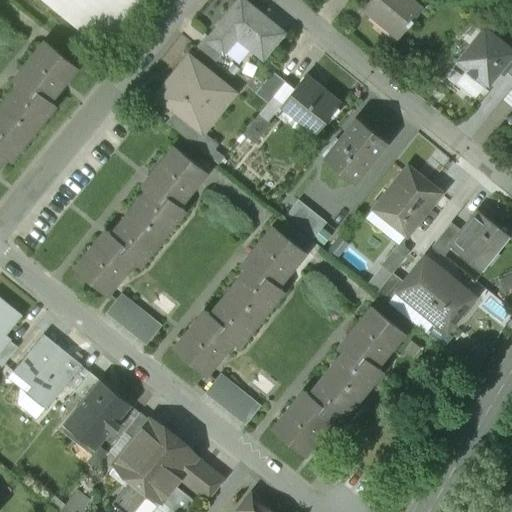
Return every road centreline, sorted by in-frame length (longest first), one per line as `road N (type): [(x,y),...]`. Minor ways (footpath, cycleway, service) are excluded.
road 1 (residential): [(0,251),(326,511)]
road 2 (residential): [(185,0),(0,230)]
road 3 (residential): [(511,179),(289,0)]
road 4 (residential): [(428,511),(511,375)]
